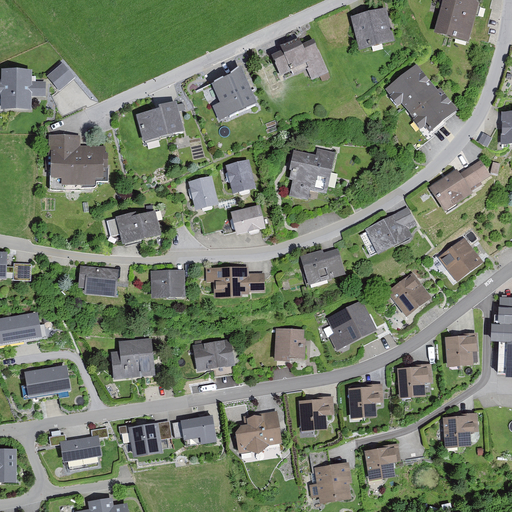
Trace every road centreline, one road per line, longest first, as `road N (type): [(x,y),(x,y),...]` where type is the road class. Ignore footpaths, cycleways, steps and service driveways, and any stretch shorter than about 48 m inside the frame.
road 1 (residential): [(510,0),(489,94),(465,137),(374,213),(307,242),(232,256),(96,259),(0,242)]
road 2 (residential): [(22,429),(348,374),(436,328),(511,269)]
road 3 (residential): [(347,0),(74,125)]
